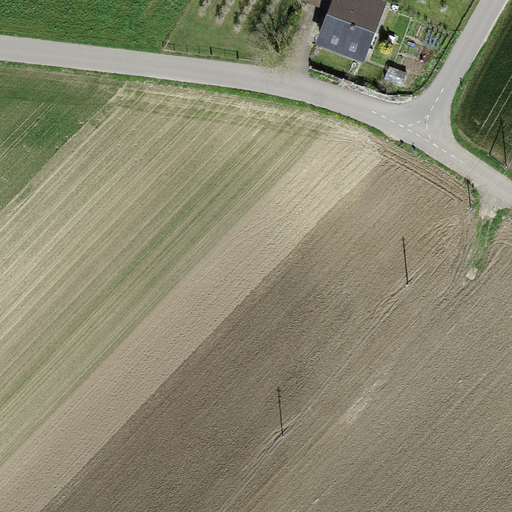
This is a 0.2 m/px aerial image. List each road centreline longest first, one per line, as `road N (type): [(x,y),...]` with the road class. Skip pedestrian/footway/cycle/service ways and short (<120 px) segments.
road 1 (residential): [(0,51),(262,85),(424,141)]
road 2 (residential): [(504,0),(424,141)]
